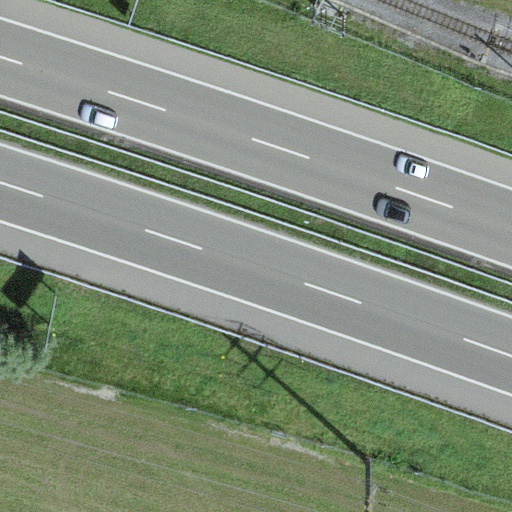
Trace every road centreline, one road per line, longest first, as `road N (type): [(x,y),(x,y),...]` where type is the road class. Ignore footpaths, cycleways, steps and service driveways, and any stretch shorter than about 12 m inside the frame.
road 1 (motorway): [(0,185),(511,359)]
road 2 (motorway): [(511,228),(0,56)]
